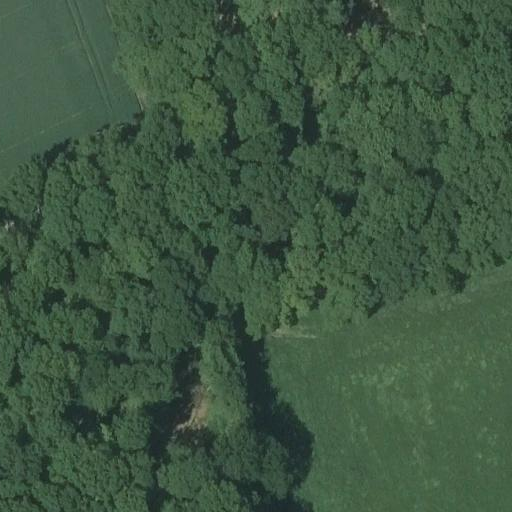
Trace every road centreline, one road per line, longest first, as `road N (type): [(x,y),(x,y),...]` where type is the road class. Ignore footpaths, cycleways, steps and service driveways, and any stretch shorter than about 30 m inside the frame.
road 1 (track): [(265,511),(176,156)]
road 2 (track): [(176,156),(511,129)]
road 3 (track): [(0,231),(130,169),(176,156)]
